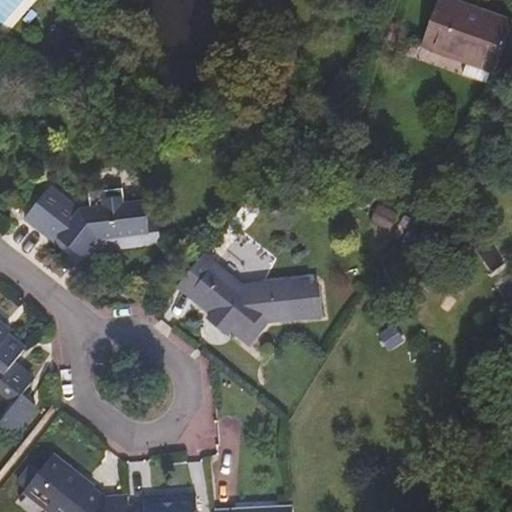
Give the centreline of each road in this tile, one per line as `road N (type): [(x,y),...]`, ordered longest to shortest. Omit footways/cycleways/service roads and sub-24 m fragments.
road 1 (residential): [(87,353),(82,404),(107,435),(126,443),(166,439),(194,410)]
road 2 (residential): [(194,410),(199,370),(176,336),(138,323),(118,327),(87,353)]
